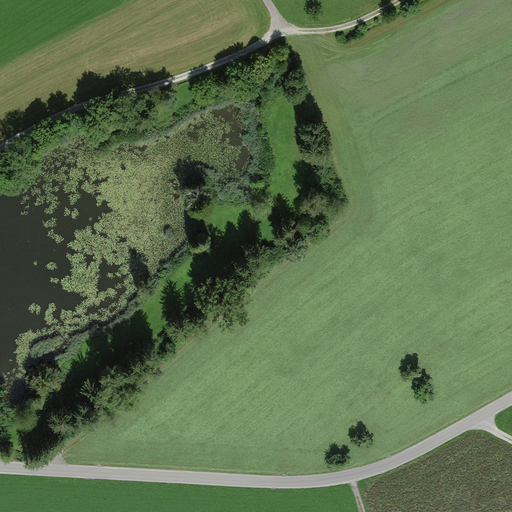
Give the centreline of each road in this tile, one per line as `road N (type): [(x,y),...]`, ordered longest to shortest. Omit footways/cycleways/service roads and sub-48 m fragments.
road 1 (residential): [(511,399),(381,467),(316,481),(0,467)]
road 2 (track): [(0,146),(79,107),(255,47),(276,22),(267,0)]
road 3 (track): [(276,22),(329,30),(401,0)]
